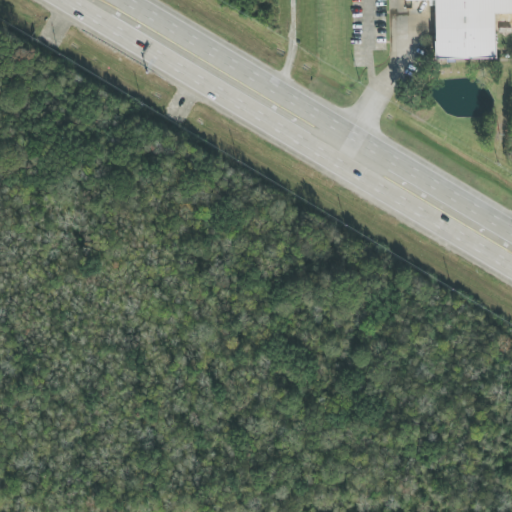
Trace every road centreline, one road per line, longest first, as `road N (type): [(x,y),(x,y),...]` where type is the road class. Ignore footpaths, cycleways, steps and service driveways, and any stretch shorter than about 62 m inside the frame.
road 1 (primary): [(102,24),(330,160)]
road 2 (primary): [(346,134),(121,0)]
road 3 (primary): [(330,160),(511,268)]
road 4 (primary): [(511,233),(346,134)]
